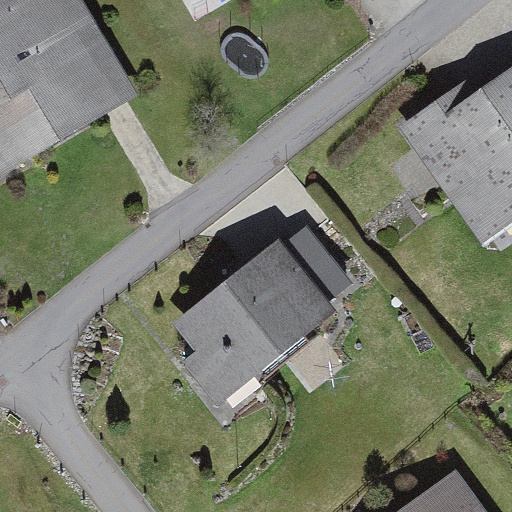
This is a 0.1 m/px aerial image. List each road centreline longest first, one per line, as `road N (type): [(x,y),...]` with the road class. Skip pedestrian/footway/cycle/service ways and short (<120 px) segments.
road 1 (residential): [(10,367),(473,0)]
road 2 (residential): [(10,367),(135,511)]
